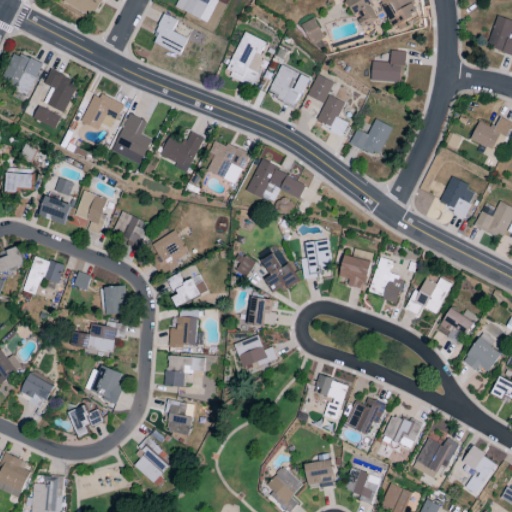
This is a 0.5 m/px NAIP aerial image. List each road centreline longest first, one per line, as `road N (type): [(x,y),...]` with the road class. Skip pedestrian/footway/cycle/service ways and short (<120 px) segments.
road 1 (tertiary): [(0,8),(274,133),(389,212),(511,279)]
road 2 (residential): [(0,427),(58,451),(117,439),(139,410),(148,310),(127,272),(21,232),(0,232)]
road 3 (residential): [(397,382),(458,410),(414,346),(343,313),(304,319),(304,342),(324,357),(397,382)]
road 4 (residential): [(389,212),(436,121),(446,76),(443,0)]
